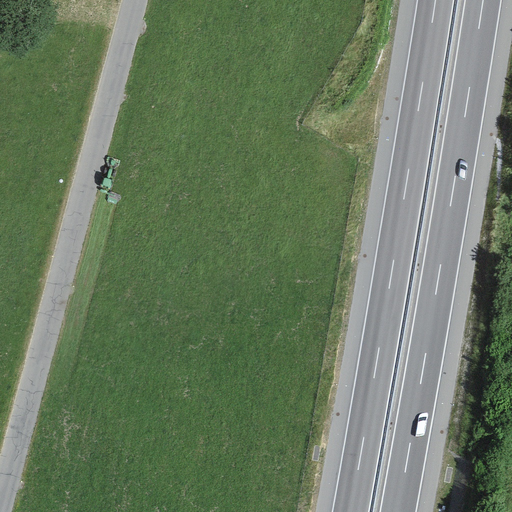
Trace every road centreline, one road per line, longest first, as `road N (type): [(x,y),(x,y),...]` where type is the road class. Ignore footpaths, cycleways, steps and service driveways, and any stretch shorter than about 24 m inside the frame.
road 1 (tertiary): [(134,0),(0,507)]
road 2 (motorway): [(434,0),(349,511)]
road 3 (motorway): [(399,511),(483,0)]
